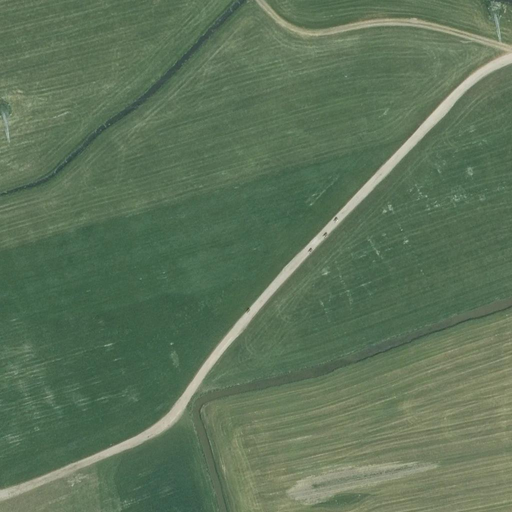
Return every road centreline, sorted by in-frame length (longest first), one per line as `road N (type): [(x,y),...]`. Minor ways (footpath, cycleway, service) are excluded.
road 1 (track): [(511,57),(459,90),(230,331),(176,413),(145,436),(0,497)]
road 2 (track): [(511,50),(401,20),(315,35),(292,30),(258,0)]
